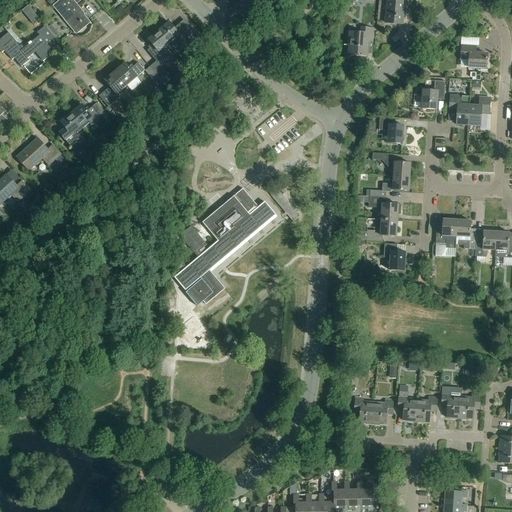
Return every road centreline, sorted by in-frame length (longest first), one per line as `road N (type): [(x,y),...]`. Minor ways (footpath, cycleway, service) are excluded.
road 1 (unclassified): [(198,511),(263,471),(307,403),(338,125)]
road 2 (residential): [(250,62),(92,199)]
road 3 (residential): [(498,191),(506,49),(498,21),(479,0)]
road 4 (unclassified): [(338,125),(361,92),(470,0)]
road 5 (residential): [(29,111),(161,0)]
road 6 (track): [(92,199),(0,278)]
